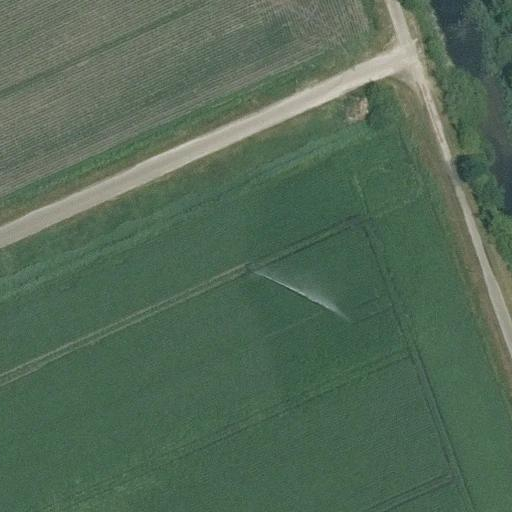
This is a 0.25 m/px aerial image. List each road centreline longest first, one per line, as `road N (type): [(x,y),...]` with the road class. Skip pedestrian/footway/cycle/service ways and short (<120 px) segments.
road 1 (unclassified): [(0,239),(410,55)]
road 2 (unclassified): [(511,343),(410,55)]
